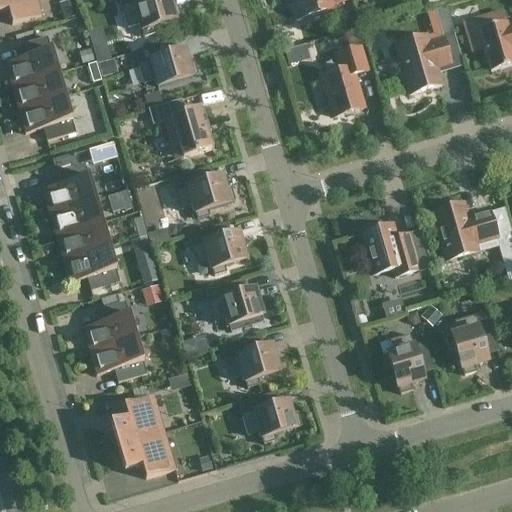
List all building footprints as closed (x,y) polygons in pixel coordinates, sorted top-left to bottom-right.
[(0,0),(0,15),(8,13),(12,27),(41,18),(37,3),(34,4),(33,0),(0,0)] [(74,0),(58,5),(63,22),(79,17),(74,0)] [(143,39),(155,35),(153,29),(175,23),(174,22),(180,20),(177,9),(171,10),(167,0),(157,0),(155,1),(154,0),(117,0),(122,14),(127,30),(138,27),(140,33),(141,33),(143,39)] [(293,5),(298,22),(334,11),(332,6),(347,2),(346,0),(285,0),(288,7),(293,5)] [(478,33),(490,74),(511,67),(511,27),(506,30),(501,12),(474,20),(478,33)] [(341,38),(345,49),(355,44),(350,33),(341,38)] [(455,40),(443,43),(442,40),(428,44),(426,38),(395,47),(410,97),(441,88),(436,72),(450,67),(461,63),(455,40)] [(17,87),(11,88),(11,89),(58,76),(51,52),(47,39),(18,48),(22,60),(4,66),(5,68),(10,66),(14,79),(15,79),(17,87)] [(157,89),(169,86),(191,79),(191,78),(197,77),(193,65),(187,67),(184,53),(172,57),(168,44),(134,54),(138,70),(139,70),(143,86),(155,83),(157,89)] [(93,51),(96,65),(108,61),(105,48),(93,51)] [(340,73),(322,79),(334,120),(363,111),(353,77),(367,73),(360,49),(335,57),(340,73)] [(81,66),(93,63),(90,51),(78,54),(81,66)] [(113,62),(98,67),(101,79),(117,75),(113,62)] [(88,67),(93,85),(101,82),(96,65),(88,67)] [(18,111),(18,112),(65,99),(58,76),(11,89),(12,91),(18,89),(20,96),(19,97),(23,110),(18,111)] [(65,99),(18,112),(19,114),(24,112),(27,125),(28,125),(30,133),(25,134),(25,136),(43,131),(47,144),(76,135),(72,123),(72,122),(65,99)] [(185,116),(181,102),(148,112),(152,127),(171,122),(182,161),(212,152),(200,111),(185,116)] [(54,213),(48,215),(49,216),(96,202),(89,178),(88,179),(84,166),(56,174),(59,187),(42,192),(42,194),(47,193),(51,206),(52,206),(54,213)] [(228,205),(234,203),(230,192),(225,193),(221,180),(209,184),(205,171),(171,181),(176,196),(181,212),(192,209),(194,216),(195,216),(197,221),(208,218),(207,212),(228,206),(228,205)] [(119,195),(124,213),(133,211),(127,193),(119,195)] [(55,238),(55,239),(102,225),(96,202),(49,216),(49,217),(55,216),(57,223),(56,223),(60,237),(55,238)] [(467,221),(463,206),(432,216),(446,263),(477,254),(475,248),(497,242),(489,214),(467,221)] [(147,237),(142,220),(133,222),(138,240),(147,237)] [(62,261),(62,262),(109,248),(102,225),(55,239),(56,240),(61,239),(64,246),(63,246),(67,260),(62,261)] [(192,253),(197,269),(209,266),(211,272),(212,272),(214,278),(225,274),(224,269),(245,262),(237,236),(226,240),(222,227),(187,237),(192,253)] [(409,236),(395,240),(392,228),(361,237),(373,278),(392,272),(394,280),(419,273),(419,271),(430,268),(420,234),(418,235),(420,240),(411,243),(409,236)] [(497,231),(501,244),(511,241),(508,228),(497,231)] [(133,258),(151,252),(147,239),(129,245),(133,258)] [(116,272),(109,248),(62,262),(62,263),(68,262),(71,275),(72,275),(74,282),(69,284),(69,286),(87,281),(91,294),(120,285),(116,272)] [(261,319),(262,319),(254,293),(242,296),(238,283),(204,293),(209,309),(214,325),(226,322),(227,329),(249,322),(251,328),(262,325),(261,319)] [(452,284),(442,287),(445,298),(455,295),(452,284)] [(157,288),(146,291),(151,307),(162,304),(157,288)] [(360,300),(349,303),(354,320),(365,317),(360,300)] [(89,353),(89,354),(136,340),(129,317),(125,304),(96,312),(100,325),(82,330),(83,332),(88,331),(92,344),(93,344),(95,351),(89,353)] [(416,314),(406,317),(408,323),(413,326),(419,325),(416,314)] [(486,314),(454,324),(457,336),(451,338),(451,339),(445,341),(449,352),(454,350),(462,371),(464,377),(475,374),(474,368),(487,364),(483,352),(496,348),(486,314)] [(412,348),(409,337),(390,343),(393,354),(387,356),(387,357),(381,359),(385,371),(390,369),(397,391),(398,390),(400,396),(411,392),(410,387),(423,383),(419,371),(432,367),(426,344),(412,348)] [(143,364),(136,340),(89,354),(90,355),(95,354),(98,367),(99,367),(101,374),(96,376),(96,378),(114,373),(118,386),(147,377),(143,364)] [(245,385),(247,390),(258,387),(257,381),(278,375),(271,349),(259,352),(255,341),(221,349),(225,364),(230,362),(230,364),(231,364),(236,380),(242,378),(244,385),(245,385)] [(275,409),(272,396),(237,406),(242,422),(242,421),(247,438),(259,435),(260,441),(261,441),(263,447),(275,443),(273,437),(295,431),(294,430),(300,428),(297,417),(291,418),(287,405),(275,409)] [(127,420),(121,422),(110,425),(117,449),(164,435),(164,434),(161,435),(155,414),(157,413),(153,398),(124,407),(127,420)] [(164,435),(117,449),(124,473),(141,468),(145,481),(175,473),(171,458),(168,459),(162,437),(164,437),(164,435)] [(207,459),(197,461),(201,474),(211,471),(207,459)]
